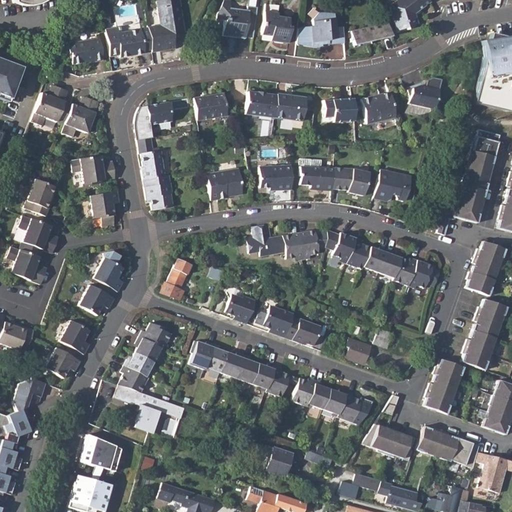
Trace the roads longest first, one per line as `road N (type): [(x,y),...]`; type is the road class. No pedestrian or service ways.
road 1 (residential): [(465,24),(425,51),(370,72),(252,66),(139,85),(126,95),(120,128),(138,233)]
road 2 (residential): [(462,253),(332,213),(138,233)]
road 3 (residential): [(131,291),(412,394)]
road 4 (residential): [(138,233),(61,243),(36,307),(0,294)]
road 5 (residential): [(412,394),(462,253)]
road 6 (residential): [(72,394),(47,408),(19,511)]
road 7 (residential): [(412,394),(419,416),(502,443),(511,432)]
road 8 (residential): [(49,511),(78,403),(72,394)]
